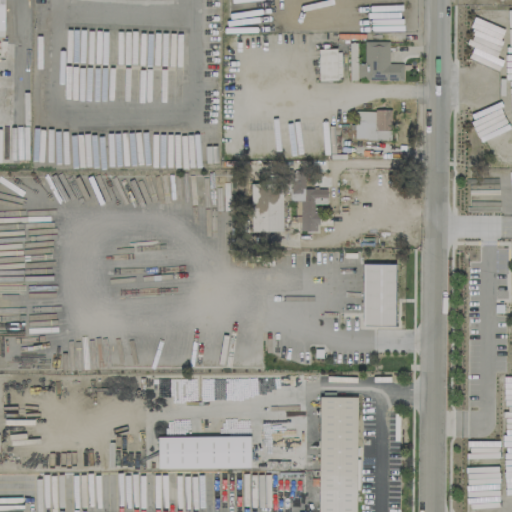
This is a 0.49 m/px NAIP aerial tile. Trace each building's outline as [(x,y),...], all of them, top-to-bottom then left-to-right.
[(363,41),(363,63),(357,63),(357,80),(401,79),(401,63),(387,63),(387,41),(363,41)] [(334,48),(317,49),(317,80),(335,79),(334,48)] [(356,80),(355,52),(348,52),(349,80),(356,80)] [(12,86),(0,85),(0,130),(12,130),(12,86)] [(352,109),(352,129),(354,129),(354,138),(389,139),(390,110),(352,109)] [(289,172),(289,201),(294,201),(294,221),(299,221),(299,230),(314,230),(314,203),(325,203),(325,188),(303,188),(303,172),(289,172)] [(392,264),(361,263),(360,325),(392,326),(392,264)] [(354,511),(355,397),(318,396),(316,511),(354,511)] [(248,436),(156,436),(156,468),(248,467),(248,436)]
